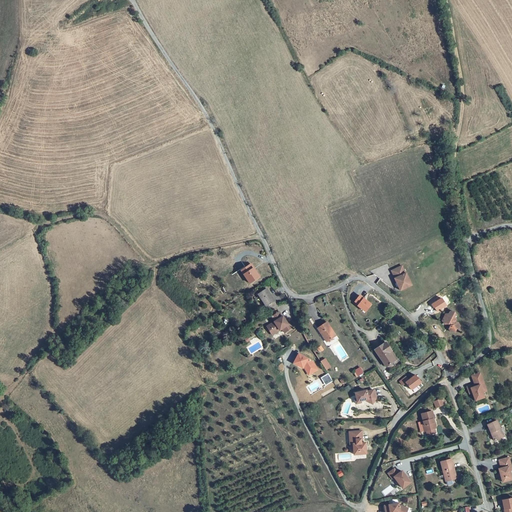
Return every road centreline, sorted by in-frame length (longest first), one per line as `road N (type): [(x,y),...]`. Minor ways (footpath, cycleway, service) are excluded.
road 1 (unclassified): [(448,380),(412,318),(362,278),(308,298),(286,288),(203,112),(132,0)]
road 2 (track): [(471,240),(456,169),(464,92),(446,0)]
road 3 (unclassified): [(511,226),(471,240),(488,344),(448,380)]
road 4 (residential): [(448,380),(396,424),(358,510)]
road 5 (track): [(286,367),(287,384),(358,510)]
road 6 (unclassified): [(488,511),(448,380)]
